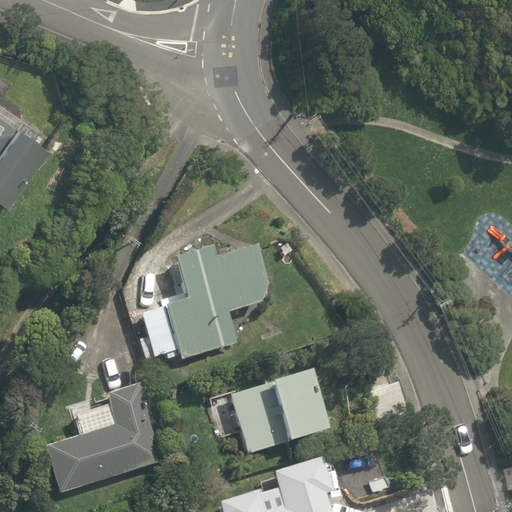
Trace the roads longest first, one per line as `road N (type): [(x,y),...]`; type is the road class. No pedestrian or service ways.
road 1 (residential): [(231,71),(269,144),(379,282),(435,370),(474,511)]
road 2 (residential): [(43,0),(231,71)]
